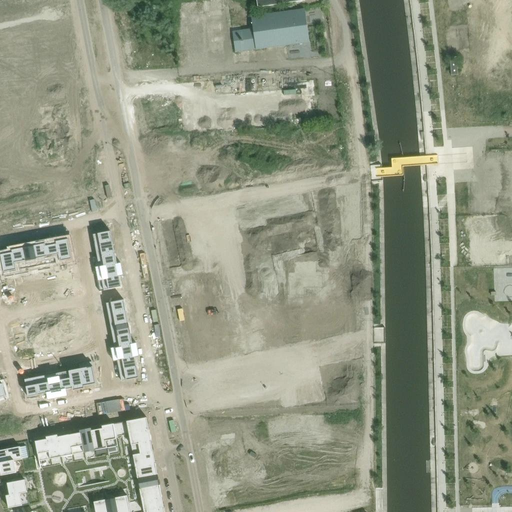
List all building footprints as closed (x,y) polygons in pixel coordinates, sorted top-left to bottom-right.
[(308,42),(305,16),(304,9),(251,16),(253,28),(232,31),(235,52),(308,42)] [(66,18),(48,21),(51,32),(68,29),(66,18)] [(31,25),(21,27),(21,28),(24,44),(35,42),(31,25)] [(21,28),(11,30),(14,46),(24,44),(21,28)] [(68,29),(51,32),(53,42),(70,39),(68,29)] [(11,30),(1,32),(4,48),(14,46),(11,30)] [(70,39),(53,42),(55,52),(72,49),(70,39)] [(72,49),(55,52),(57,62),(74,59),(72,49)] [(74,59),(57,62),(59,73),(77,69),(74,59)] [(77,69),(59,73),(61,84),(79,80),(77,69)] [(79,80),(61,84),(63,94),(81,90),(79,80)] [(234,86),(178,88),(181,143),(204,142),(203,137),(267,134),(267,130),(301,128),(299,98),(312,97),(311,86),(298,86),(298,95),(235,98),(234,86)] [(81,90),(63,94),(66,105),(83,102),(81,90)] [(87,118),(69,122),(71,133),(89,129),(87,118)] [(89,129),(71,133),(74,144),(91,140),(89,129)] [(91,140),(74,144),(76,154),(93,151),(91,140)] [(93,151),(76,154),(78,164),(95,161),(93,151)] [(511,160),(503,161),(506,221),(511,220),(511,236),(503,237),(504,256),(496,256),(497,269),(484,270),(485,273),(511,271),(511,160)] [(95,161),(78,164),(80,174),(97,171),(95,161)] [(97,171),(80,174),(82,184),(100,181),(97,171)] [(100,181),(82,184),(84,195),(102,192),(100,181)] [(64,182),(53,184),(56,200),(57,201),(67,199),(64,182)] [(53,184),(43,186),(46,202),(56,200),(53,184)] [(357,185),(336,189),(338,200),(357,196),(357,185)] [(43,186),(33,188),(36,204),(46,202),(43,186)] [(33,188),(23,190),(26,206),(36,204),(33,188)] [(23,190),(13,192),(16,208),(26,206),(23,190)] [(13,192),(3,194),(6,210),(7,211),(17,209),(16,208),(13,192)] [(295,198),(284,200),(287,214),(289,213),(309,210),(306,195),(295,197),(295,198)] [(357,196),(338,200),(340,211),(358,207),(357,196)] [(274,202),(262,205),(265,218),(284,214),(287,214),(284,200),(284,199),(274,201),(274,202)] [(259,204),(248,206),(251,226),(263,224),(259,204)] [(248,206),(236,208),(240,228),(251,226),(248,206)] [(340,211),(336,211),(338,222),(358,218),(358,207),(340,211)] [(358,218),(338,222),(342,240),(358,237),(358,218)] [(169,221),(157,224),(161,245),(174,243),(169,221)] [(313,229),(301,232),(304,247),(316,245),(313,229)] [(110,231),(92,234),(94,245),(112,242),(110,231)] [(301,232),(291,234),(294,249),(304,247),(301,232)] [(291,234),(280,236),(283,251),(294,249),(291,234)] [(280,236),(268,238),(271,253),(283,251),(280,236)] [(68,239),(56,242),(56,244),(60,261),(71,259),(68,239)] [(112,242),(94,245),(96,256),(114,253),(112,242)] [(359,242),(337,246),(339,257),(359,253),(359,242)] [(174,243),(161,245),(165,267),(178,264),(174,243)] [(44,244),(33,246),(37,266),(48,264),(44,246),(44,244)] [(56,244),(44,246),(48,264),(60,261),(56,244)] [(33,246),(22,248),(26,268),(37,266),(33,246)] [(22,248),(12,250),(12,253),(15,270),(26,268),(22,248)] [(268,252),(254,254),(258,272),(270,269),(272,269),(268,252)] [(12,253),(0,254),(0,255),(3,272),(15,270),(12,253)] [(114,253),(96,256),(98,267),(116,263),(114,253)] [(359,253),(339,257),(341,267),(359,264),(359,253)] [(472,272),(478,265),(472,260),(466,267),(472,272)] [(116,263),(98,267),(101,279),(118,275),(116,263)] [(312,264),(294,265),(294,275),(299,275),(312,275),(312,264)] [(341,267),(338,268),(340,279),(359,275),(359,264),(341,267)] [(258,272),(257,272),(260,290),(274,287),(270,269),(258,272)] [(118,275),(101,279),(103,290),(120,287),(118,275)] [(294,275),(289,275),(289,293),(300,293),(299,286),(299,275),(294,275)] [(312,275),(299,275),(299,286),(318,286),(318,275),(312,275)] [(359,275),(340,279),(342,290),(360,286),(359,275)] [(183,276),(168,279),(171,296),(187,293),(183,276)] [(360,292),(344,296),(346,306),(360,304),(360,292)] [(187,293),(171,296),(173,307),(191,304),(189,293),(187,293)] [(123,300),(105,303),(108,314),(125,311),(123,300)] [(191,304),(173,307),(175,318),(193,314),(191,304)] [(346,306),(344,307),(346,317),(360,314),(360,304),(346,306)] [(125,311),(108,314),(110,326),(128,323),(125,311)] [(328,312),(317,314),(320,334),(332,332),(328,312)] [(193,314),(175,318),(177,328),(195,325),(193,314)] [(317,314),(306,316),(310,336),(320,334),(317,314)] [(346,317),(344,318),(346,329),(361,326),(360,314),(346,317)] [(306,316),(296,318),(299,338),(310,336),(306,316)] [(296,318),(284,321),(288,340),(299,338),(296,318)] [(278,322),(266,324),(270,344),(281,341),(278,322)] [(128,323),(110,326),(112,337),(130,333),(128,323)] [(266,324),(255,326),(259,346),(270,344),(266,324)] [(195,325),(177,328),(179,339),(197,335),(195,325)] [(130,333),(112,337),(114,349),(132,345),(130,333)] [(197,335),(179,339),(181,349),(199,346),(197,335)] [(132,345),(114,349),(116,359),(134,356),(132,345)] [(199,346),(181,349),(183,360),(201,357),(199,346)] [(363,349),(342,353),(343,361),(364,360),(363,349)] [(134,356),(116,359),(118,370),(136,367),(134,356)] [(300,361),(299,361),(302,375),(322,371),(320,357),(309,359),(309,360),(300,362),(300,361)] [(364,360),(343,361),(343,372),(364,371),(364,360)] [(289,364),(279,366),(282,379),(302,375),(299,361),(289,363),(289,364)] [(92,366),(80,368),(83,386),(95,384),(92,366)] [(136,367),(118,370),(121,381),(138,378),(136,367)] [(247,370),(247,371),(249,385),(270,381),(267,367),(256,369),(257,370),(247,372),(247,370)] [(80,368),(69,370),(72,388),(72,390),(84,388),(83,386),(80,368)] [(69,370),(58,373),(61,390),(72,388),(69,370)] [(237,374),(226,376),(229,389),(249,385),(247,371),(236,372),(237,374)] [(343,372),(341,372),(341,383),(364,382),(364,371),(343,372)] [(58,373),(47,375),(50,392),(51,395),(62,392),(61,390),(58,373)] [(47,375),(35,377),(38,395),(50,392),(47,375)] [(35,377),(24,379),(27,397),(38,395),(35,377)] [(207,378),(189,381),(191,393),(209,389),(207,378)] [(364,382),(341,383),(342,393),(364,392),(364,382)] [(209,389),(191,393),(193,403),(211,400),(209,389)] [(364,392),(342,393),(342,409),(365,408),(365,403),(364,392)] [(211,400),(193,403),(195,414),(213,411),(211,400)] [(213,411),(195,414),(213,511),(242,511),(366,488),(365,408),(342,409),(340,409),(341,462),(232,483),(225,445),(223,434),(219,435),(214,411),(213,411)] [(132,420),(126,421),(128,427),(129,433),(148,429),(146,417),(132,420)] [(116,439),(37,454),(37,455),(48,511),(91,511),(91,508),(95,508),(106,505),(116,503),(128,501),(129,505),(130,510),(130,511),(141,511),(144,511),(150,510),(141,465),(155,462),(154,456),(140,459),(132,420),(126,421),(124,421),(125,428),(120,429),(114,430),(116,439)] [(122,422),(113,423),(114,430),(118,429),(122,428),(123,428),(122,422)] [(113,423),(102,426),(102,428),(105,442),(116,440),(116,439),(114,430),(113,423)] [(91,428),(79,430),(80,432),(82,446),(94,444),(91,430),(91,428)] [(102,428),(91,430),(94,444),(105,442),(102,428)] [(148,429),(129,433),(131,444),(151,440),(148,429)] [(80,432),(69,434),(71,449),(82,446),(80,432)] [(56,434),(46,436),(46,439),(49,453),(60,451),(57,437),(56,434)] [(69,434),(57,437),(60,451),(71,449),(69,434)] [(46,439),(34,441),(37,454),(37,455),(49,453),(46,439)] [(151,440),(131,444),(133,455),(153,451),(151,440)] [(19,447),(0,450),(0,463),(13,460),(21,459),(19,447)] [(511,450),(478,451),(479,473),(511,471),(511,450)] [(0,463),(0,475),(16,473),(13,460),(0,463)] [(155,463),(135,467),(137,478),(157,474),(155,463)] [(157,472),(159,479),(168,477),(165,469),(157,472)] [(157,474),(137,478),(139,488),(159,485),(157,474)] [(24,480),(3,484),(5,496),(27,492),(24,480)] [(159,485),(139,488),(142,500),(161,496),(159,485)] [(27,492),(5,496),(8,508),(29,504),(27,492)] [(161,496),(142,500),(144,511),(150,510),(164,508),(161,496)] [(128,501),(116,503),(117,511),(130,511),(130,510),(129,505),(128,501)] [(117,511),(116,503),(106,505),(106,511),(117,511)]
